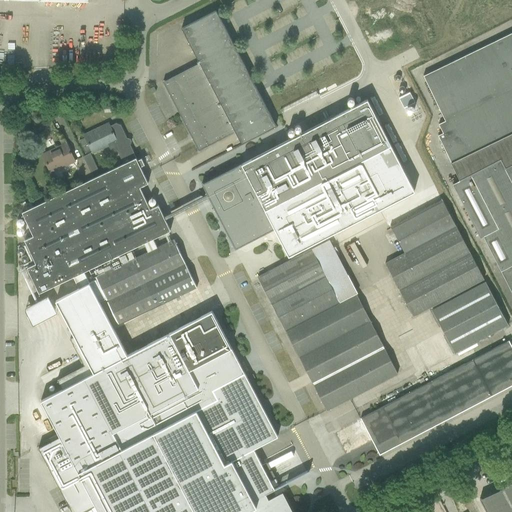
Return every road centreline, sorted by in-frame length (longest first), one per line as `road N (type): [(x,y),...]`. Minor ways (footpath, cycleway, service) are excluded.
road 1 (unclassified): [(0,99),(19,83),(126,80),(136,65),(139,14)]
road 2 (tertiary): [(376,511),(511,440)]
